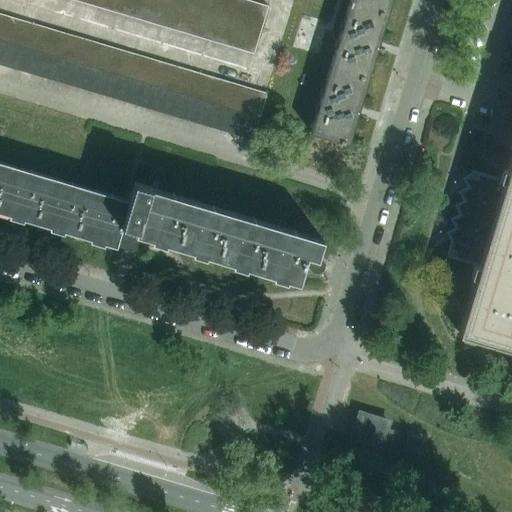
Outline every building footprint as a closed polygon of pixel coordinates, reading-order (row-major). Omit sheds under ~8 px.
[(98,0),(97,6),(108,10),(110,0),(98,0)] [(119,13),(122,0),(110,0),(108,10),(119,13)] [(122,0),(119,13),(130,16),(134,0),(122,0)] [(141,19),(146,0),(134,0),(130,16),(141,19)] [(146,0),(141,19),(152,23),(158,0),(146,0)] [(163,26),(170,2),(161,0),(158,0),(152,23),(163,26)] [(182,0),(181,6),(192,9),(194,0),(182,0)] [(194,0),(192,9),(203,12),(206,0),(194,0)] [(206,0),(203,12),(214,15),(218,0),(206,0)] [(218,0),(214,15),(225,19),(230,0),(218,0)] [(230,0),(225,19),(236,22),(242,0),(230,0)] [(248,0),(242,0),(236,22),(247,25),(254,2),(248,0)] [(387,11),(348,0),(328,66),(367,77),(387,11)] [(390,0),(347,0),(348,0),(387,11),(390,0)] [(163,26),(174,29),(181,6),(170,2),(163,26)] [(254,2),(247,25),(258,28),(266,5),(254,2)] [(185,32),(192,9),(181,6),(174,29),(185,32)] [(185,32),(196,36),(203,12),(192,9),(185,32)] [(207,39),(214,15),(203,12),(196,36),(207,39)] [(0,13),(0,39),(2,40),(9,16),(0,13)] [(207,39),(218,42),(225,19),(214,15),(207,39)] [(9,16),(2,40),(4,41),(13,43),(20,20),(9,16)] [(229,45),(236,22),(225,19),(218,42),(229,45)] [(20,20),(13,43),(15,44),(24,47),(31,23),(20,20)] [(229,45),(240,49),(247,25),(236,22),(229,45)] [(31,23),(24,47),(27,47),(35,50),(43,26),(31,23)] [(240,49),(251,52),(258,28),(247,25),(240,49)] [(43,26),(35,50),(38,51),(47,53),(54,30),(43,26)] [(54,30),(47,53),(50,54),(58,57),(65,33),(54,30)] [(65,33),(58,57),(62,58),(69,60),(76,36),(65,33)] [(76,36),(69,60),(73,61),(80,63),(87,40),(76,36)] [(87,40),(80,63),(85,65),(91,67),(98,43),(87,40)] [(4,41),(0,52),(0,64),(8,67),(15,44),(13,43),(4,41)] [(98,43),(91,67),(96,68),(103,70),(110,46),(98,43)] [(15,44),(8,67),(20,71),(27,47),(24,47),(15,44)] [(110,46),(103,70),(108,72),(114,74),(121,50),(110,46)] [(27,47),(20,71),(32,74),(38,51),(35,50),(27,47)] [(121,50),(114,74),(120,75),(125,77),(132,53),(121,50)] [(38,51),(32,74),(43,77),(50,54),(47,53),(38,51)] [(132,53),(125,77),(131,79),(136,80),(143,56),(132,53)] [(50,54),(43,77),(55,81),(62,58),(58,57),(50,54)] [(143,56),(136,80),(143,82),(147,84),(154,60),(143,56)] [(62,58),(55,81),(66,84),(73,61),(69,60),(62,58)] [(154,60),(147,84),(154,86),(158,87),(166,63),(154,60)] [(73,61),(66,84),(78,88),(85,65),(80,63),(73,61)] [(166,63),(158,87),(166,89),(170,90),(177,66),(166,63)] [(85,65),(78,88),(90,91),(96,68),(91,67),(85,65)] [(177,66),(170,90),(178,93),(181,94),(188,70),(177,66)] [(328,66),(308,131),(347,142),(367,77),(328,66)] [(96,68),(90,91),(101,95),(108,72),(103,70),(96,68)] [(188,70),(181,94),(189,96),(192,97),(199,73),(188,70)] [(108,72),(101,95),(113,98),(120,75),(114,74),(108,72)] [(199,73),(192,97),(201,100),(203,100),(210,76),(199,73)] [(120,75),(113,98),(124,102),(131,79),(125,77),(120,75)] [(210,76),(203,100),(213,103),(214,104),(221,80),(210,76)] [(131,79),(124,102),(136,105),(143,82),(136,80),(131,79)] [(221,80),(214,104),(224,107),(225,107),(233,83),(221,80)] [(143,82),(136,105),(148,109),(154,86),(147,84),(143,82)] [(233,83),(225,107),(236,110),(237,110),(244,86),(233,83)] [(154,86),(148,109),(159,112),(166,89),(158,87),(154,86)] [(244,86),(237,110),(248,114),(255,90),(244,86)] [(166,89),(159,112),(171,115),(178,93),(170,90),(166,89)] [(255,90),(248,114),(259,117),(266,93),(255,90)] [(178,93),(171,115),(183,119),(189,96),(181,94),(178,93)] [(189,96),(183,119),(194,122),(201,100),(192,97),(189,96)] [(201,100),(194,122),(206,126),(213,103),(203,100),(201,100)] [(213,103),(206,126),(217,129),(224,107),(214,104),(213,103)] [(224,107),(217,129),(229,133),(236,110),(225,107),(224,107)] [(236,110),(229,133),(241,136),(247,114),(237,110),(236,110)] [(247,114),(241,136),(252,140),(259,117),(248,114),(247,114)] [(511,150),(504,179),(473,170),(448,254),(478,264),(458,331),(511,347),(511,150)] [(322,238),(311,235),(310,238),(150,193),(152,186),(133,181),(126,205),(0,167),(0,210),(116,245),(116,243),(121,244),(124,250),(130,252),(136,249),(138,242),(135,237),(137,232),(298,281),(302,266),(308,268),(311,272),(318,274),(323,271),(325,264),(323,258),(317,256),(322,238)] [(393,430),(386,427),(388,421),(360,412),(352,437),(380,446),(382,439),(390,441),(393,430)] [(408,435),(406,441),(405,446),(418,450),(421,438),(408,435)]
